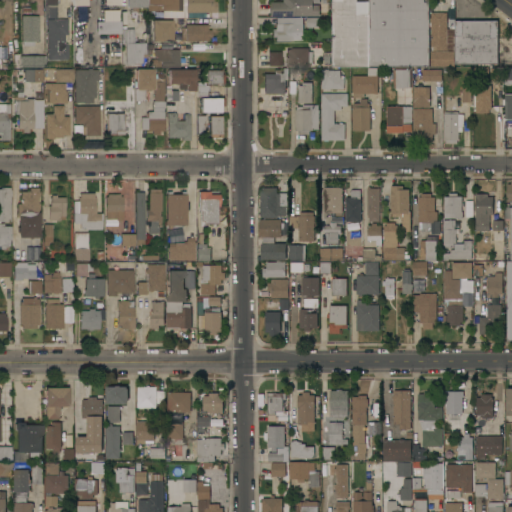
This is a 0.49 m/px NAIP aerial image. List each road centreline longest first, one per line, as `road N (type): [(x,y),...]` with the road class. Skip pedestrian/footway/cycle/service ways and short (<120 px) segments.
road 1 (residential): [(0,164),(511,163)]
road 2 (residential): [(242,0),(243,362)]
road 3 (tertiary): [(243,362),(511,361)]
road 4 (tertiary): [(0,362),(243,362)]
road 5 (residential): [(243,362),(244,511)]
